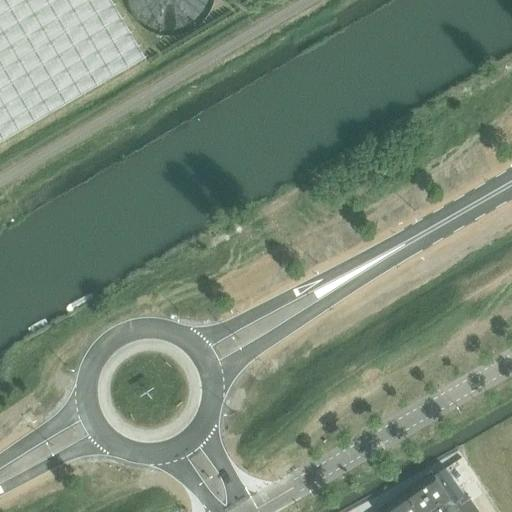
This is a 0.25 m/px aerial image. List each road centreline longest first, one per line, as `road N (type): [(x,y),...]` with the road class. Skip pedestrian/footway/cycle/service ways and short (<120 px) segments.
road 1 (unclassified): [(0,181),(310,0)]
road 2 (unclassified): [(511,363),(254,511)]
road 3 (primary): [(212,381),(374,261)]
road 4 (primary): [(374,261),(191,345)]
road 5 (primary): [(374,261),(511,183)]
road 6 (primary): [(191,345),(155,330),(118,338),(92,366),(87,404)]
